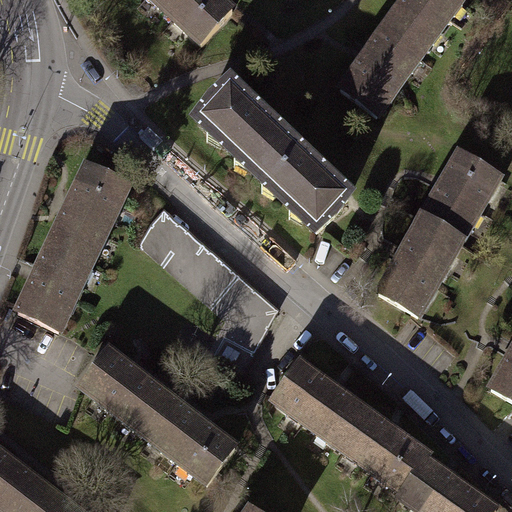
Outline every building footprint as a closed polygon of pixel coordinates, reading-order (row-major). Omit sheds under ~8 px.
[(150,0),(201,47),(231,14),(215,0),(150,0)] [(402,46),(420,60),(463,0),(403,0),(403,1),(405,3),(387,28),(406,41),(402,46)] [(406,41),(387,28),(370,52),(367,50),(358,62),(361,63),(341,92),(378,118),(420,60),(402,46),(406,41)] [(273,162),(288,145),(265,126),(266,120),(261,114),(256,114),(230,90),(212,105),(199,123),(210,133),(208,138),(223,146),(238,160),(237,165),(250,171),(262,183),(277,166),(273,162)] [(277,166),(262,183),(265,186),(264,191),(272,194),(293,212),(290,218),(303,221),(316,234),(333,220),(348,201),(321,177),(321,172),(313,164),(310,166),(288,145),(273,162),(277,166)] [(440,192),(423,222),(462,244),(499,180),(460,157),(448,178),(444,176),(436,190),(440,192)] [(65,215),(52,242),(72,251),(69,258),(89,268),(128,189),(87,170),(72,200),(69,198),(61,213),(65,215)] [(233,376),(269,314),(163,219),(140,247),(224,322),(203,360),(233,376)] [(419,318),(462,244),(423,222),(406,251),(402,249),(395,261),(398,263),(380,295),(419,318)] [(57,333),(89,268),(69,258),(72,251),(52,242),(38,270),(36,269),(29,282),(32,283),(17,314),(57,333)] [(511,347),(505,359),(509,361),(491,392),(511,404),(511,347)] [(80,388),(149,442),(162,425),(156,420),(170,402),(147,384),(149,382),(138,373),(135,375),(107,353),(80,388)] [(273,403),(344,454),(357,437),(349,431),(363,412),(339,395),(341,393),(329,384),(326,387),(299,367),(273,403)] [(195,421),(170,402),(156,420),(162,425),(149,442),(206,486),(234,450),(206,429),(208,426),(197,418),(195,421)] [(344,454),(401,496),(425,465),(428,460),(400,440),(403,437),(391,428),(389,431),(363,412),(349,431),(357,437),(344,454)] [(0,510),(2,511),(36,511),(31,508),(45,490),(21,472),(23,470),(11,460),(9,463),(0,456),(0,510)] [(452,485),(425,465),(401,496),(399,500),(414,511),(492,511),(466,493),(468,490),(455,481),(452,485)] [(69,508),(45,490),(31,508),(36,511),(78,511),(71,506),(69,508)]
